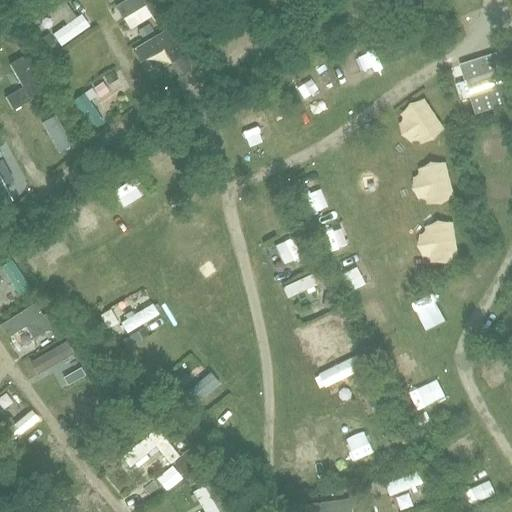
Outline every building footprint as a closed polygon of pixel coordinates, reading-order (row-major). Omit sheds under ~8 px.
[(133,33),(157,18),(149,5),(125,20),(133,33)] [(65,48),(93,27),(84,15),(56,36),(65,48)] [(139,50),(155,76),(190,54),(174,28),(139,50)] [(475,107),(488,103),(490,109),(506,104),(504,98),(511,96),(511,75),(505,51),(462,64),(475,107)] [(10,97),(18,110),(47,96),(27,58),(14,64),(27,88),(10,97)] [(312,80),(296,85),(307,115),(322,110),(312,80)] [(427,94),(430,116),(442,114),(439,92),(427,94)] [(94,132),(106,124),(87,93),(75,101),(94,132)] [(256,152),(242,114),(230,118),(244,156),(256,152)] [(264,137),(277,132),(271,119),(259,124),(264,137)] [(440,141),(414,141),(414,159),(440,159),(440,141)] [(481,159),(500,158),(500,142),(480,143),(481,159)] [(156,153),(144,158),(161,193),(172,187),(156,153)] [(422,195),(448,194),(447,175),(420,176),(422,195)] [(128,189),(116,195),(130,222),(142,216),(128,189)] [(270,196),(247,207),(253,219),(276,208),(270,196)] [(432,226),(441,248),(454,242),(462,260),(474,255),(457,216),(432,226)] [(294,230),(280,237),(300,275),(313,268),(294,230)] [(336,232),(319,239),(331,271),(348,265),(336,232)] [(263,245),(273,267),(290,260),(280,238),(263,245)] [(38,246),(27,251),(33,266),(45,261),(38,246)] [(438,265),(445,261),(449,268),(462,260),(454,247),(435,259),(438,265)] [(48,286),(77,271),(71,259),(42,274),(48,286)] [(396,278),(402,290),(433,275),(427,263),(396,278)] [(93,308),(128,287),(122,275),(87,296),(93,308)] [(286,288),(291,300),(321,287),(316,275),(286,288)] [(3,326),(24,361),(36,354),(30,345),(57,329),(42,303),(3,326)] [(155,304),(123,323),(130,335),(162,317),(155,304)] [(312,344),(344,329),(338,315),(306,331),(312,344)] [(378,339),(390,357),(407,346),(394,328),(378,339)] [(184,343),(160,361),(153,352),(144,358),(159,377),(191,354),(184,343)] [(328,389),(369,371),(363,357),(322,375),(328,389)] [(413,394),(431,385),(421,365),(403,375),(413,394)] [(199,407),(221,384),(213,376),(191,400),(199,407)] [(66,404),(73,415),(103,395),(96,384),(66,404)] [(15,444),(45,420),(37,411),(8,434),(15,444)] [(362,417),(349,421),(358,457),(371,453),(362,417)] [(234,452),(258,433),(250,422),(225,442),(234,452)] [(172,466),(183,458),(161,430),(125,458),(142,480),(167,461),(172,466)] [(313,430),(298,434),(310,479),(326,474),(313,430)] [(302,471),(306,458),(293,453),(288,466),(302,471)] [(170,487),(184,476),(176,466),(162,477),(170,487)] [(421,472),(390,486),(396,501),(428,488),(421,472)] [(317,511),(355,511),(354,500),(317,505),(317,511)] [(203,511),(228,511),(222,501),(203,511)]
